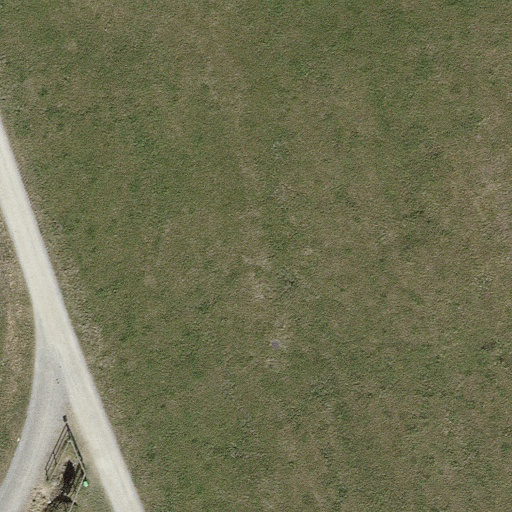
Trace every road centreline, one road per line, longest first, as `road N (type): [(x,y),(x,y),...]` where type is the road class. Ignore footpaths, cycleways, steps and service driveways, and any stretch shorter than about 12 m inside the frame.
road 1 (track): [(130,511),(63,360),(0,166)]
road 2 (track): [(6,511),(35,463),(63,360)]
